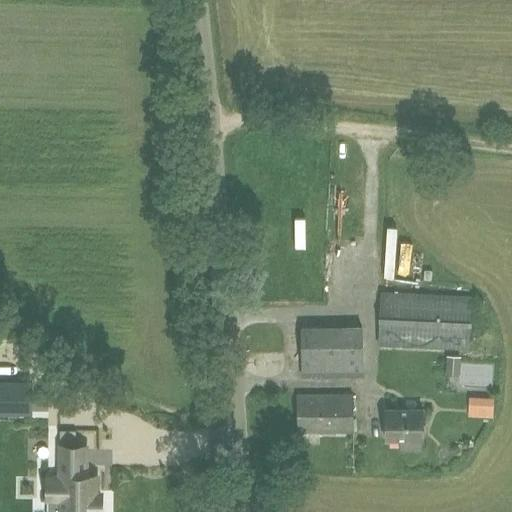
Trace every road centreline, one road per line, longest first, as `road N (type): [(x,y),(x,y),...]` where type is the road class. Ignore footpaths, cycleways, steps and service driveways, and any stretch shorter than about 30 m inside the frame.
road 1 (unclassified): [(243,511),(196,0)]
road 2 (track): [(511,148),(212,114)]
